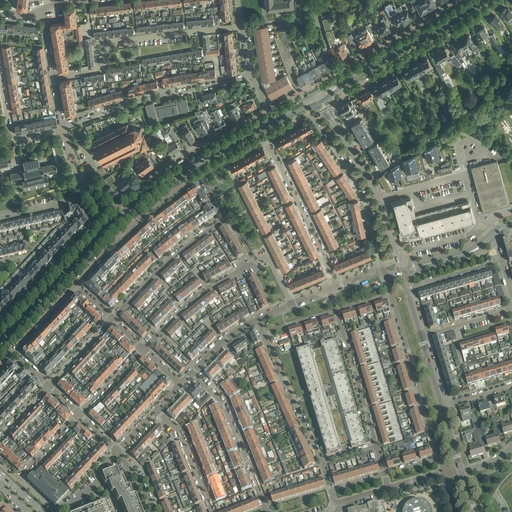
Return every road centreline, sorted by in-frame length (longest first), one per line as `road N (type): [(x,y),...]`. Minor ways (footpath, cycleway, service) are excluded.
road 1 (residential): [(53,77),(98,69),(109,43),(241,27)]
road 2 (residential): [(444,473),(385,276)]
road 3 (residential): [(461,0),(290,97)]
road 4 (residential): [(62,126),(250,76)]
road 5 (residential): [(340,88),(347,92),(500,0)]
road 6 (residential): [(74,284),(134,222),(199,174)]
road 7 (residential): [(336,286),(265,138)]
road 8 (residential): [(266,511),(222,402),(191,372)]
road 9 (tertiary): [(0,345),(110,228)]
road 10 (tertiary): [(337,127),(378,195),(401,271)]
road 11 (residential): [(321,462),(257,319)]
road 12 (residential): [(106,215),(0,327)]
road 13 (residential): [(111,319),(226,217)]
road 14 (residential): [(327,133),(366,193),(383,268)]
road 15 (residential): [(142,348),(194,297),(255,262)]
road 16 (residential): [(376,446),(335,310)]
road 17 (tertiary): [(368,66),(480,0)]
